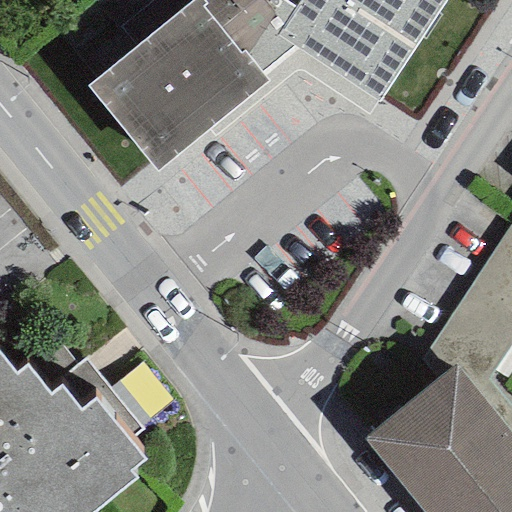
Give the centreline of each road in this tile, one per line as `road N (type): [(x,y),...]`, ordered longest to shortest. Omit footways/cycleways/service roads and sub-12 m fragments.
road 1 (residential): [(511,93),(263,451)]
road 2 (residential): [(0,121),(263,451)]
